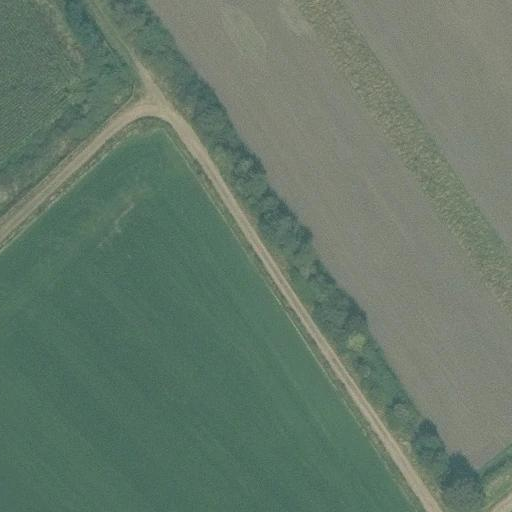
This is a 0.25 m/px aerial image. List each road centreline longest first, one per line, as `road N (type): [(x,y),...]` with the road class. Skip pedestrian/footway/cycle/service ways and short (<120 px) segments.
road 1 (track): [(96,0),(437,511)]
road 2 (track): [(153,89),(0,232)]
